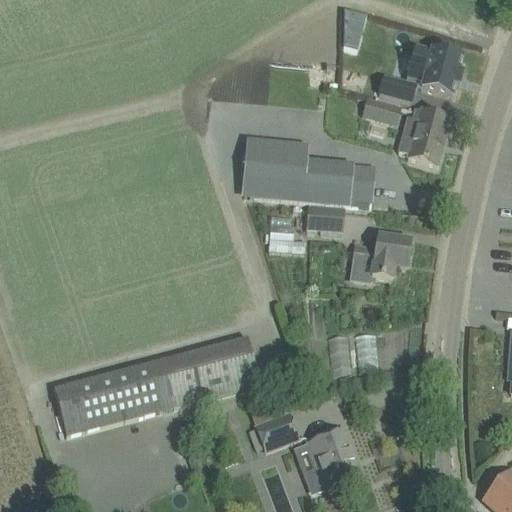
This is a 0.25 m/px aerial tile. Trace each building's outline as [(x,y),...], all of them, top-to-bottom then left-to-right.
[(306,9),(307,64),(338,63),(337,9),(306,9)] [(400,39),(408,15),(396,11),(388,35),(400,39)] [(365,21),(366,20),(343,14),(343,52),(356,55),(357,54),(355,53),(361,30),(362,31),(364,21),(365,21)] [(462,64),(415,52),(405,88),(383,82),(379,99),(411,107),(415,92),(451,102),(455,89),(459,90),(462,77),(458,76),(462,64)] [(437,171),(449,125),(415,115),(413,123),(406,122),(397,156),(409,159),(408,163),(437,171)] [(242,195),(350,205),(353,170),(306,166),(307,151),(247,145),(242,195)] [(343,214),(307,211),(305,233),(341,235),(343,214)] [(405,274),(407,260),(411,261),(413,251),(409,250),(410,247),(378,242),(376,253),(355,249),(353,266),(352,265),(349,286),(374,290),(375,282),(391,285),(393,272),(405,274)] [(54,394),(66,441),(260,390),(247,343),(54,394)] [(298,444),(289,420),(256,432),(265,456),(298,444)] [(383,456),(412,449),(406,421),(376,428),(383,456)] [(345,456),(338,437),(308,448),(318,475),(312,478),(309,484),(313,494),(319,496),(325,493),(326,495),(361,482),(351,453),(345,456)] [(503,483),(485,503),(494,511),(511,511),(511,488),(508,488),(503,483)]
